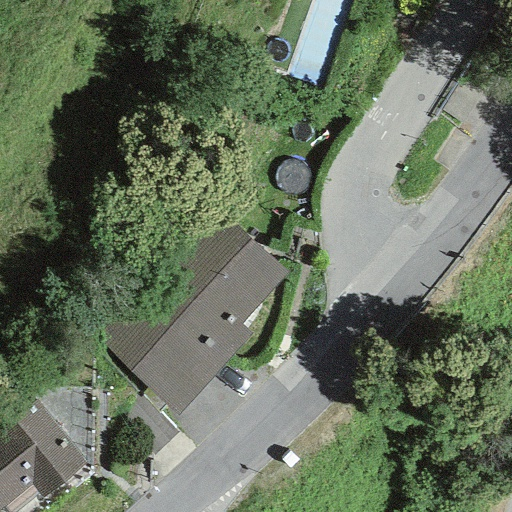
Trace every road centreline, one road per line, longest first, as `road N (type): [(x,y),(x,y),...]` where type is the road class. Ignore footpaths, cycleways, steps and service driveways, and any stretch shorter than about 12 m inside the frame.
road 1 (unclassified): [(470,0),(376,140),(357,191),(360,237),(394,284)]
road 2 (tertiary): [(193,491),(394,284)]
road 3 (tertiary): [(394,284),(511,133)]
